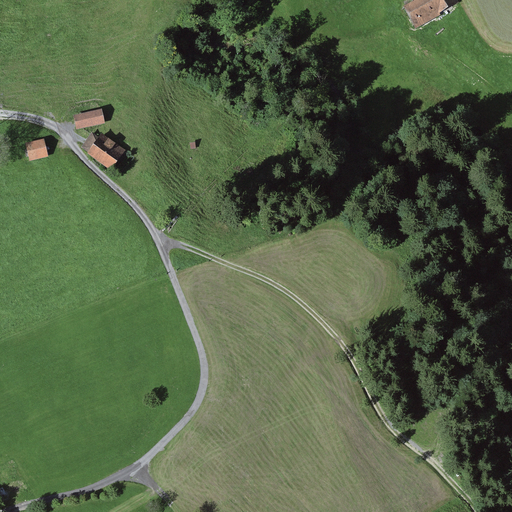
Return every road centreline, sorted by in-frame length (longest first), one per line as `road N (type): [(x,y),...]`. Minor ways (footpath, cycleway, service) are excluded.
road 1 (unclassified): [(0,114),(58,127),(145,219),(200,345),(206,379),(197,406),(132,472)]
road 2 (track): [(160,243),(270,283),(309,310),(413,447),(485,506)]
